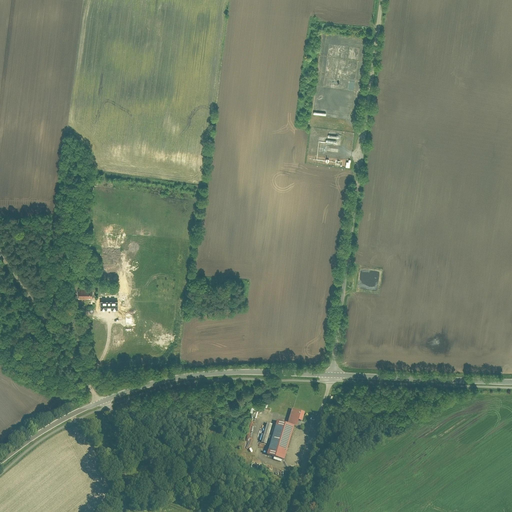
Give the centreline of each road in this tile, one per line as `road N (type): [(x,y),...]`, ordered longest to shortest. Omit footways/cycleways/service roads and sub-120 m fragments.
road 1 (unclassified): [(331,374),(383,0)]
road 2 (tertiary): [(101,401),(197,373),(331,374)]
road 3 (unclassified): [(101,401),(0,251)]
road 4 (tertiary): [(331,374),(511,379)]
road 5 (unclassified): [(231,511),(161,443),(101,401)]
road 6 (unclassified): [(285,511),(331,374)]
